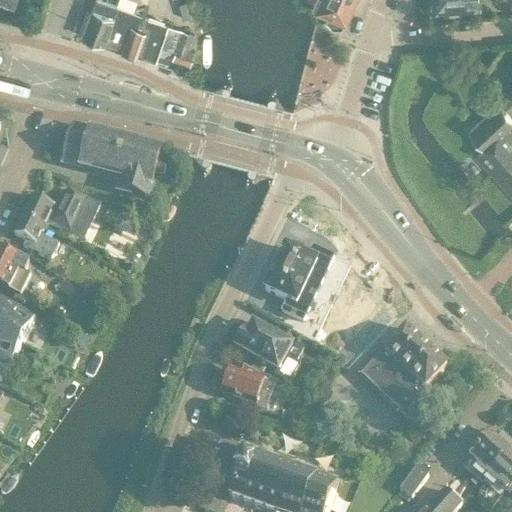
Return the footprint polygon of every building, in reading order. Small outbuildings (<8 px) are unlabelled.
[(95,0),(82,37),(103,44),(117,6),(99,0),(95,0)] [(342,27),(352,2),(348,1),(348,0),(314,0),(313,4),(329,11),(325,19),(332,27),(342,27)] [(430,0),(432,11),(444,10),(444,14),(461,12),(461,7),(478,6),(478,3),(485,3),(485,0),(430,0)] [(117,6),(103,44),(119,50),(133,12),(117,6)] [(150,18),(133,12),(119,50),(137,56),(150,18)] [(195,34),(190,33),(150,18),(137,56),(176,70),(188,73),(192,61),(193,62),(196,51),(191,49),(195,34)] [(501,103),(511,114),(511,101),(508,97),(501,103)] [(511,134),(507,129),(511,124),(511,116),(499,103),(469,131),(484,148),(477,155),(511,193),(511,134)] [(73,129),(63,166),(121,182),(118,193),(148,201),(155,177),(163,179),(167,167),(159,165),(162,152),(73,129)] [(102,208),(68,191),(59,211),(55,209),(48,224),(71,235),(82,211),(97,218),(102,208)] [(41,238),(48,224),(55,209),(33,199),(14,237),(26,243),(24,249),(51,262),(59,246),(41,238)] [(286,251),(266,294),(287,304),(282,315),(303,325),(334,260),(313,250),(308,261),(286,251)] [(25,276),(29,266),(0,252),(0,288),(21,300),(31,279),(25,276)] [(66,273),(59,268),(55,274),(62,279),(66,273)] [(81,297),(66,285),(59,293),(75,305),(81,297)] [(36,323),(20,314),(25,303),(16,298),(10,309),(0,304),(0,336),(22,348),(34,324),(35,324),(36,323)] [(288,382),(303,356),(254,328),(248,337),(246,336),(244,338),(241,337),(234,348),(237,350),(236,352),(288,382)] [(447,370),(407,332),(374,366),(373,365),(360,378),(413,428),(433,408),(420,396),(424,392),(426,394),(447,370)] [(22,348),(0,336),(0,367),(10,373),(11,371),(10,371),(22,348)] [(288,393),(276,389),(277,387),(266,381),(243,368),(236,366),(233,374),(231,373),(222,397),(267,413),(279,417),(288,393)] [(511,454),(511,447),(504,440),(502,442),(495,435),(478,453),(475,451),(463,464),(484,484),(488,480),(511,454)] [(350,448),(365,456),(370,448),(355,439),(350,448)] [(250,450),(248,450),(247,452),(247,451),(229,499),(229,500),(229,502),(230,502),(231,500),(241,504),(240,506),(242,507),(243,505),(252,508),(251,510),(253,511),(254,509),(262,511),(328,511),(338,486),(317,478),(318,476),(316,475),(316,477),(306,474),(307,472),(306,471),(309,463),(297,459),(294,467),(293,469),(283,465),(284,463),(282,462),(281,464),(272,461),(273,459),(271,458),(270,460),(261,457),(261,455),(260,454),(259,456),(249,452),(250,450)] [(511,454),(488,480),(484,484),(503,502),(507,498),(511,501),(511,499),(511,454)] [(416,469),(400,492),(412,501),(429,478),(416,469)] [(461,511),(463,510),(445,494),(428,511),(461,511)]
